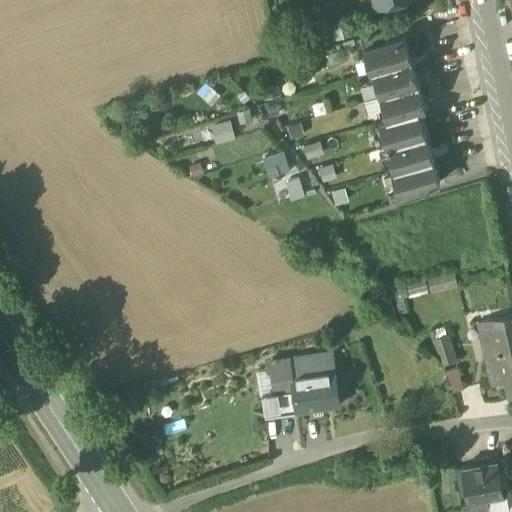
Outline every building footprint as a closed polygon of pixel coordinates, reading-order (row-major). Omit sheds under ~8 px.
[(360,37),(363,48),(386,41),(383,30),(360,37)] [(370,72),(372,71),(411,60),(404,36),(386,41),(363,48),(370,72)] [(372,71),(379,96),(418,84),(411,60),(372,71)] [(379,96),(387,120),(417,111),(425,109),(418,84),(379,96)] [(379,122),(386,147),(425,135),(417,111),(387,120),(379,122)] [(231,118),(212,121),(214,141),(234,139),(231,118)] [(386,147),(394,171),(432,160),(425,135),(386,147)] [(439,184),(432,160),(394,171),(392,172),(399,196),(439,184)] [(299,177),(286,181),(291,197),(304,193),(299,177)] [(430,290),(457,287),(455,271),(428,274),(430,290)] [(497,342),(499,352),(511,349),(511,316),(492,321),(497,342)] [(482,345),(482,346),(497,342),(492,321),(478,324),(479,328),(482,345)] [(467,330),(470,347),(482,345),(479,328),(467,330)] [(446,331),(432,338),(444,365),(458,358),(446,331)] [(499,352),(497,342),(482,346),(490,386),(504,384),(499,352)] [(511,398),(511,349),(499,352),(504,384),(507,400),(511,398)] [(332,352),(288,359),(293,389),(297,410),(297,411),(312,408),(322,407),(340,404),(334,360),(332,352)] [(279,392),(293,389),(288,359),(275,361),(272,365),(276,392),(279,392)] [(444,369),(448,390),(458,387),(454,366),(444,369)] [(279,392),(282,413),(297,410),(293,389),(279,392)] [(262,395),(265,415),(282,413),(279,392),(276,392),(262,395)] [(462,469),(470,507),(491,503),(489,497),(505,494),(498,456),(475,461),(477,466),(462,469)]
